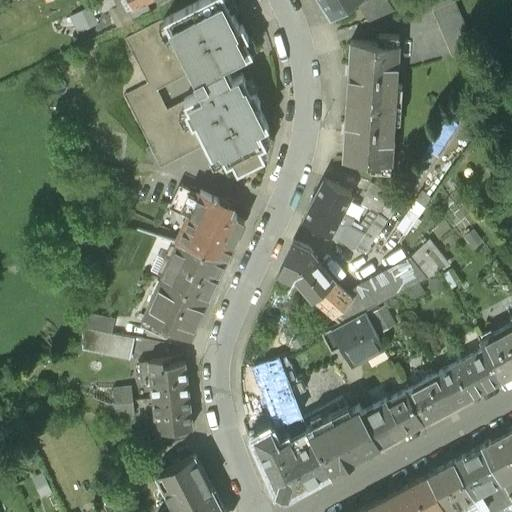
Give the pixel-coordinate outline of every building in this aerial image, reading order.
[(149,10),(144,0),(141,0),(131,5),(128,0),(97,0),(102,12),(107,9),(116,27),(149,10)] [(266,142),(260,130),(268,125),(257,103),(260,102),(253,88),(251,90),(242,73),(232,78),(226,66),(252,53),(245,39),(248,38),(241,24),(238,26),(225,0),(201,0),(163,19),(190,74),(194,81),(195,81),(201,92),(183,101),(187,108),(184,110),(192,125),(195,123),(205,144),(210,154),(219,150),(226,163),(232,160),(237,170),(265,155),(260,146),(266,142)] [(319,0),(331,16),(355,0),(319,0)] [(393,9),(386,0),(356,0),(369,19),(393,9)] [(428,0),(451,53),(474,44),(454,0),(428,0)] [(77,31),(97,22),(89,4),(69,13),(77,31)] [(157,91),(190,74),(163,19),(124,40),(146,83),(123,95),(159,167),(205,144),(195,123),(192,125),(184,110),(187,108),(183,101),(167,109),(157,91)] [(344,157),(371,158),(371,167),(391,168),(394,118),(400,118),(402,82),(396,82),(398,33),(378,32),(378,40),(350,39),(344,157)] [(498,77),(511,64),(511,48),(490,69),(498,77)] [(341,223),(336,220),(342,209),(351,192),(323,177),(302,217),(353,245),(364,231),(348,223),(341,223)] [(370,180),(361,202),(378,210),(386,200),(393,189),(370,180)] [(168,207),(188,216),(199,194),(179,184),(168,207)] [(396,224),(406,231),(431,195),(422,188),(396,224)] [(188,216),(177,240),(227,256),(245,218),(225,210),(222,218),(212,214),(219,200),(200,191),(199,194),(188,216)] [(353,245),(362,251),(394,205),(386,200),(378,210),(364,231),(353,245)] [(353,214),(342,209),(336,220),(341,223),(348,223),(353,214)] [(472,226),(462,234),(471,246),(482,238),(472,226)] [(429,236),(410,252),(427,274),(450,261),(429,236)] [(159,278),(160,278),(207,300),(227,256),(177,240),(168,259),(157,254),(150,269),(161,273),(159,278)] [(309,247),(293,240),(278,271),(292,278),(294,274),(315,297),(333,314),(351,296),(347,292),(333,279),(315,256),(316,255),(309,247)] [(418,279),(427,274),(410,252),(360,281),(347,292),(351,296),(333,314),(340,321),(363,308),(405,286),(418,279)] [(443,270),(451,284),(460,279),(453,265),(443,270)] [(440,274),(428,276),(430,289),(442,287),(440,274)] [(189,337),(207,300),(160,278),(141,321),(165,332),(168,327),(189,337)] [(424,289),(418,279),(405,286),(411,297),(424,289)] [(385,301),(368,310),(378,330),(395,321),(385,301)] [(384,345),(363,308),(340,321),(322,331),(331,350),(340,344),(352,363),(384,345)] [(80,310),(81,325),(111,332),(114,317),(80,310)] [(511,319),(480,337),(484,344),(500,376),(511,370),(511,313),(509,315),(511,318),(511,319)] [(134,337),(111,332),(81,325),(81,348),(129,359),(134,337)] [(291,339),(295,346),(305,340),(301,333),(291,339)] [(484,344),(438,369),(455,401),(500,376),(484,344)] [(276,423),(300,414),(277,355),(253,364),(276,423)] [(149,360),(153,398),(188,394),(185,362),(162,364),(162,358),(149,360)] [(423,419),(455,401),(438,369),(406,387),(423,419)] [(131,385),(113,387),(115,402),(116,417),(134,415),(131,385)] [(386,396),(361,409),(380,442),(423,419),(406,387),(387,397),(386,396)] [(191,427),(188,394),(153,398),(156,430),(191,427)] [(341,397),(302,418),(306,425),(330,468),(380,442),(361,409),(359,404),(349,409),(341,397)] [(116,417),(115,402),(109,402),(103,400),(104,418),(116,417)] [(270,425),(252,436),(276,488),(288,492),(330,468),(306,425),(278,441),(270,425)] [(511,473),(511,472),(511,426),(482,443),(511,498),(511,473)] [(482,511),(489,511),(511,499),(511,498),(482,443),(454,458),(473,494),(482,510),(482,511)] [(224,511),(193,452),(153,473),(171,509),(164,511),(224,511)] [(454,458),(428,472),(447,507),(461,500),(473,494),(454,458)] [(42,471),(31,476),(41,496),(52,490),(42,471)] [(428,472),(354,511),(353,511),(437,511),(447,507),(428,472)] [(467,511),(478,511),(482,510),(473,494),(461,500),(467,511)]
